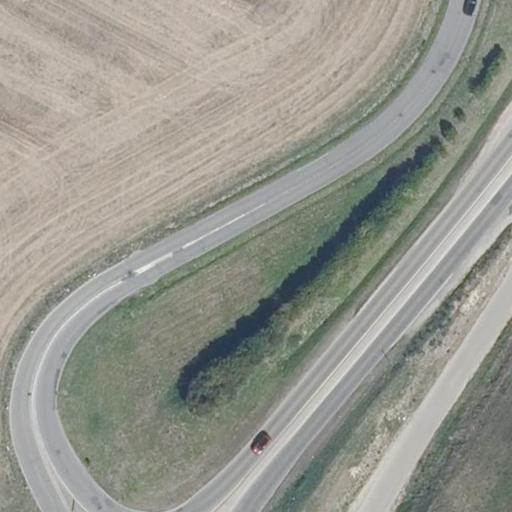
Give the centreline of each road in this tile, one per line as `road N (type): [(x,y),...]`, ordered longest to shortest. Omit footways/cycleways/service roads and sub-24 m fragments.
road 1 (primary): [(511,138),(260,445),(190,511)]
road 2 (tertiary): [(248,213),(96,285),(40,339),(22,385),(22,429),(56,511)]
road 3 (primary): [(243,511),(511,184)]
road 4 (tertiary): [(105,511),(54,443),(46,388),(56,352),(102,303),(248,213)]
road 5 (tertiary): [(248,213),(370,142),(405,112),(431,77),(465,0)]
road 6 (residential): [(372,511),(511,288)]
